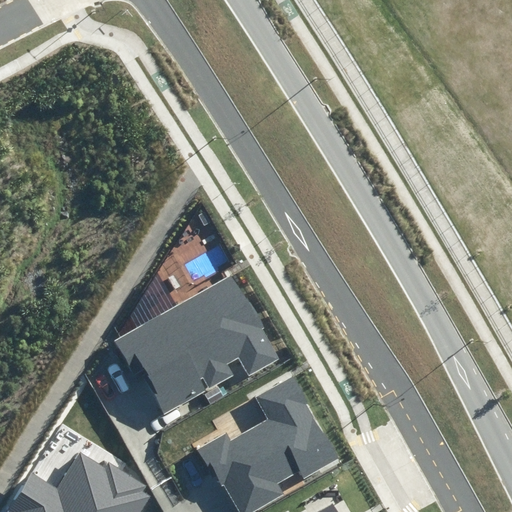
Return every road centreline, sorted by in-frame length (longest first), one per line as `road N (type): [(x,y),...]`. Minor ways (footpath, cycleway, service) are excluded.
road 1 (secondary): [(466,511),(392,381),(145,0)]
road 2 (secondary): [(242,0),(511,453)]
